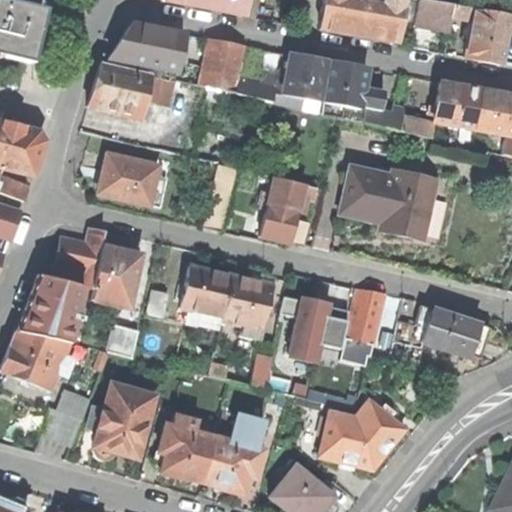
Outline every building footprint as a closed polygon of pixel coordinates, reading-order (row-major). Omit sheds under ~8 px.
[(0,0),(0,56),(27,63),(39,10),(0,0)] [(160,0),(161,1),(241,16),(243,0),(160,0)] [(322,0),(318,28),(351,34),(394,41),(400,0),(322,0)] [(421,0),(416,0),(412,26),(447,32),(450,18),(452,5),(421,0)] [(472,9),(452,5),(450,18),(470,21),(472,9)] [(470,21),(463,59),(480,61),(500,65),(507,28),(509,15),(472,9),(470,21)] [(119,41),(107,58),(176,72),(182,36),(129,25),(119,41)] [(237,79),(244,48),(207,40),(197,87),(234,94),(237,79)] [(283,81),(280,95),(300,99),(316,102),(325,63),(303,59),(288,55),(283,81)] [(93,84),(87,107),(138,120),(143,101),(148,76),(149,75),(100,63),(93,84)] [(327,63),(319,102),(357,109),(357,107),(360,91),(364,70),(344,66),(327,63)] [(148,76),(143,101),(168,107),(174,82),(148,76)] [(258,84),(273,87),(274,79),(260,76),(258,84)] [(271,102),(274,87),(273,87),(258,84),(237,79),(234,94),(271,102)] [(274,79),(273,87),(274,87),(271,102),(298,108),(300,99),(280,95),(283,81),(274,79)] [(470,129),(477,90),(457,87),(438,83),(430,123),(431,123),(470,129)] [(503,136),(509,137),(511,121),(511,96),(497,94),(477,90),(470,129),(503,136)] [(357,107),(364,108),(378,112),(381,95),(360,91),(357,107)] [(389,114),(401,116),(402,110),(391,107),(389,114)] [(401,117),(401,116),(389,114),(378,112),(364,108),(362,118),(361,123),(398,131),(401,117)] [(431,123),(430,123),(401,117),(398,131),(428,138),(431,123)] [(13,126),(0,122),(0,168),(1,168),(31,177),(42,143),(36,132),(13,126)] [(511,137),(509,137),(503,136),(500,155),(511,157),(511,137)] [(154,177),(156,167),(105,155),(96,194),(122,200),(147,206),(154,177)] [(202,228),(220,233),(234,170),(216,166),(202,228)] [(349,168),(338,213),(364,219),(379,223),(378,229),(392,232),(393,231),(422,238),(434,184),(391,174),(390,177),(349,168)] [(0,194),(7,197),(21,202),(26,188),(0,177),(0,194)] [(154,177),(147,206),(158,209),(165,179),(154,177)] [(265,207),(258,237),(280,242),(301,247),(306,225),(293,222),(295,212),(301,214),(305,201),(312,202),(315,190),(301,186),(301,185),(273,178),(269,194),(261,192),(258,206),(265,207)] [(7,197),(5,202),(20,207),(21,202),(7,197)] [(0,240),(9,243),(14,225),(19,209),(0,203),(0,240)] [(87,228),(84,242),(100,246),(104,231),(87,228)] [(55,255),(49,279),(81,287),(90,289),(100,246),(84,242),(60,236),(55,255)] [(120,251),(100,246),(90,289),(93,290),(91,301),(126,309),(139,255),(120,251)] [(198,313),(220,318),(229,276),(207,270),(187,266),(177,308),(198,313)] [(27,302),(16,331),(66,343),(69,344),(74,320),(79,322),(80,316),(75,315),(81,287),(49,279),(37,276),(27,302)] [(249,280),(229,276),(220,318),(219,321),(240,326),(238,336),(252,339),(254,329),(260,331),(270,285),(249,280)] [(150,290),(145,315),(160,318),(165,294),(150,290)] [(360,342),(373,345),(384,296),(369,293),(356,290),(344,339),(360,342)] [(317,302),(308,339),(338,346),(346,308),(331,305),(317,302)] [(423,330),(429,310),(418,306),(412,326),(423,330)] [(423,330),(418,343),(476,361),(481,345),(486,328),(453,318),(429,310),(423,330)] [(198,313),(195,324),(217,329),(219,321),(220,318),(198,313)] [(111,327),(105,353),(108,354),(131,358),(136,332),(111,327)] [(9,350),(0,371),(47,389),(54,372),(60,357),(66,343),(16,331),(9,350)] [(360,342),(344,339),(342,351),(357,355),(360,342)] [(212,352),(208,367),(206,377),(294,397),(298,379),(274,373),(277,361),(231,350),(229,356),(212,352)] [(100,352),(94,369),(102,372),(108,354),(105,353),(100,352)] [(68,361),(60,357),(54,372),(63,375),(68,361)] [(208,367),(195,364),(193,374),(196,375),(206,377),(208,367)] [(169,368),(161,400),(188,407),(196,375),(193,374),(169,368)] [(95,430),(97,430),(93,445),(93,450),(94,454),(96,458),(100,460),(104,460),(109,460),(112,457),(115,453),(124,455),(135,458),(151,397),(110,386),(103,411),(100,410),(95,430)] [(62,405),(84,415),(90,402),(67,392),(62,405)] [(328,414),(318,457),(370,470),(385,451),(401,431),(386,419),(391,412),(383,405),(377,412),(366,403),(352,420),(328,414)] [(71,447),(84,415),(62,405),(59,412),(51,408),(40,434),(71,447)] [(174,425),(173,428),(180,430),(180,427),(194,431),(196,423),(172,417),(170,424),(174,425)] [(161,466),(159,473),(169,476),(181,479),(181,478),(201,483),(212,439),(194,433),(194,431),(180,427),(180,430),(173,428),(164,426),(157,453),(164,455),(161,466)] [(247,477),(254,479),(261,452),(246,448),(246,445),(233,441),(232,444),(212,439),(201,483),(220,488),(220,490),(230,493),(242,496),(245,486),(247,477)] [(164,455),(157,453),(154,464),(161,466),(164,455)] [(286,511),(322,511),(320,510),(331,498),(318,488),(320,484),(291,460),(287,466),(291,469),(278,486),(269,498),(286,511)] [(291,469),(287,466),(274,482),(278,486),(291,469)] [(505,489),(495,509),(500,511),(511,511),(511,473),(509,481),(511,482),(511,485),(509,491),(505,489)] [(254,479),(247,477),(245,486),(251,488),(254,479)] [(322,511),(333,511),(339,505),(331,498),(320,510),(322,511)] [(0,511),(27,511),(28,511),(27,507),(25,504),(13,499),(9,500),(7,503),(0,500),(0,511)]
